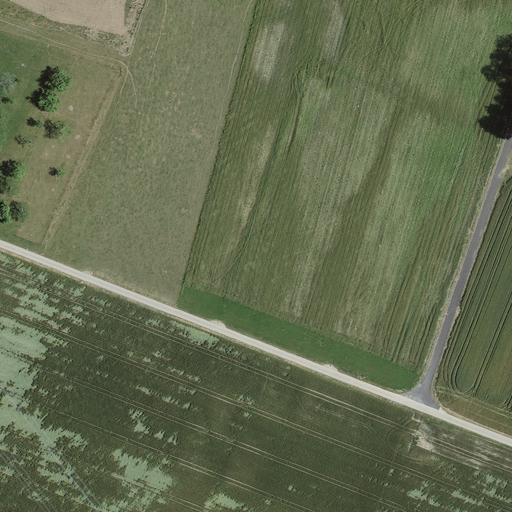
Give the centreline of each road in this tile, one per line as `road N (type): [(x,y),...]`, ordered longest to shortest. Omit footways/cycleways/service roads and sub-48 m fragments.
road 1 (unclassified): [(0,244),(511,443)]
road 2 (track): [(418,405),(511,132)]
